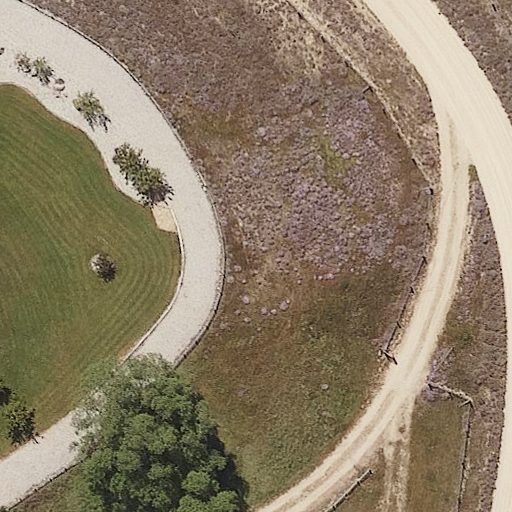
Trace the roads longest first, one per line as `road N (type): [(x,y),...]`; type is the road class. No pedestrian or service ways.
road 1 (residential): [(500,511),(510,369),(495,204),(470,134),(436,75),(369,0)]
road 2 (track): [(436,75),(453,189),(423,342),(390,425),(290,511)]
